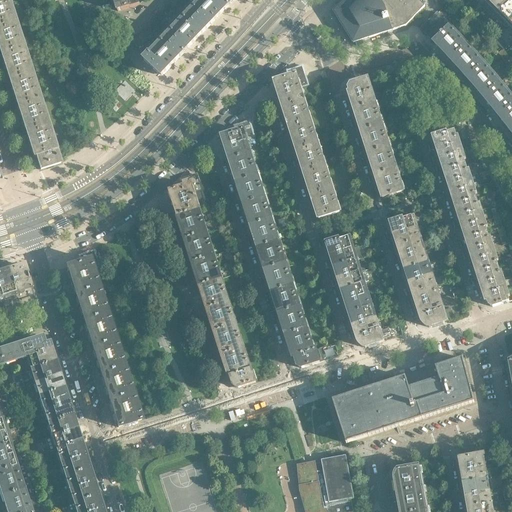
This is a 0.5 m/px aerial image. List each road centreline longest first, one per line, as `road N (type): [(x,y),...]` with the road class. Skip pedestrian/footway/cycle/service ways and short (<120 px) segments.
road 1 (secondary): [(32,236),(75,219),(157,156),(287,20)]
road 2 (secondary): [(267,1),(128,149),(75,189),(24,210)]
road 3 (residential): [(248,95),(276,125),(352,364)]
road 4 (residential): [(417,343),(334,75)]
road 5 (residential): [(393,57),(480,323)]
road 6 (residential): [(289,384),(218,161),(200,144)]
road 7 (residential): [(153,193),(232,403)]
road 8 (residential): [(99,446),(232,403)]
road 9 (residential): [(99,446),(58,317)]
road 10 (residential): [(38,257),(153,193)]
road 11 (residential): [(442,435),(377,455),(386,511)]
